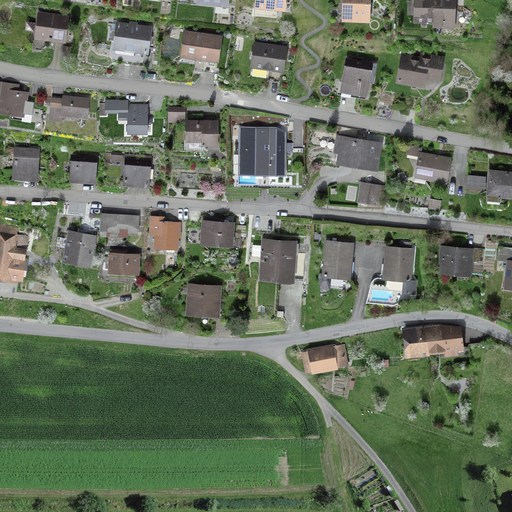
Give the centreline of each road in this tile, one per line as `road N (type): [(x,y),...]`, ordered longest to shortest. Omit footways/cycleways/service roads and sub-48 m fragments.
road 1 (unclassified): [(0,326),(267,346),(445,317),(511,338)]
road 2 (residential): [(0,70),(218,95),(511,148)]
road 3 (residential): [(0,190),(303,210),(511,234)]
road 4 (track): [(410,511),(373,457),(267,346)]
